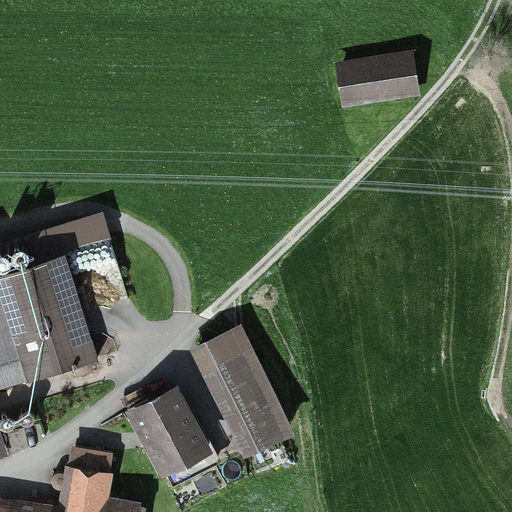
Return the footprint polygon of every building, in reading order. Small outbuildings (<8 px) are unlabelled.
[(342,65),(348,100),(415,90),(409,55),(342,65)] [(0,385),(97,357),(64,250),(0,269),(0,385)] [(228,333),(197,348),(246,447),(277,432),(228,333)] [(173,389),(131,411),(171,487),(213,464),(173,389)] [(98,511),(104,474),(70,468),(62,511),(17,511),(0,509),(0,511),(98,511)]
